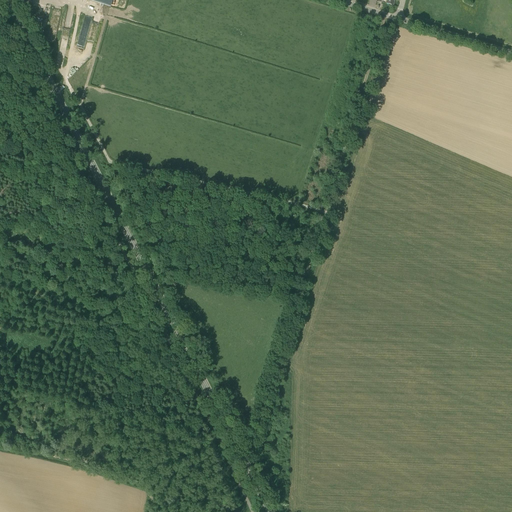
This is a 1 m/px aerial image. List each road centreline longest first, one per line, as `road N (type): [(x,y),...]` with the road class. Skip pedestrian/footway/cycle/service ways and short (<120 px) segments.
road 1 (primary): [(270,511),(7,0)]
road 2 (track): [(248,469),(383,14)]
road 3 (unclassified): [(511,53),(397,18)]
